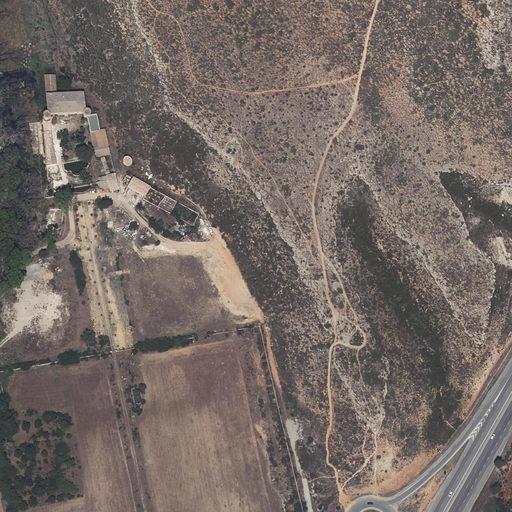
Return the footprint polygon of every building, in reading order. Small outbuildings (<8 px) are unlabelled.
[(81,103),(93,150),(110,146),(105,122),(102,123),(97,106),(92,107),(90,104),(88,101),(84,99),(80,80),(55,84),(51,65),(39,68),(46,104),(40,112),(50,168),(57,166),(49,116),(51,110),(81,103)] [(29,146),(42,143),(37,113),(26,116),(27,134),(29,146)] [(103,162),(108,160),(104,150),(99,151),(103,162)] [(121,160),(123,161),(125,161),(126,161),(128,159),(128,157),(128,155),(127,153),(125,152),(123,152),(121,153),(120,154),(119,156),(120,158),(121,160)] [(118,181),(114,166),(101,170),(99,172),(97,174),(97,177),(98,179),(99,181),(101,182),(108,181),(110,184),(118,181)] [(127,170),(122,178),(127,182),(142,190),(140,194),(169,206),(175,195),(136,175),(127,170)] [(138,199),(140,194),(142,190),(127,182),(122,191),(138,199)]
